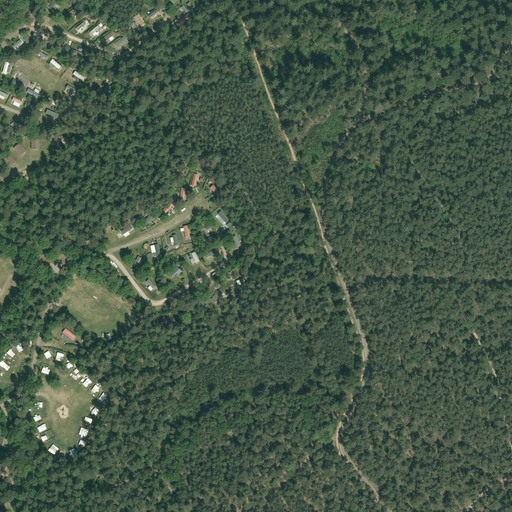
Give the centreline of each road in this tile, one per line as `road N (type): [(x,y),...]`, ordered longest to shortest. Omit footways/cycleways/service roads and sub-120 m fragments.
road 1 (track): [(350,124),(322,190),(333,263),(367,358),(341,438)]
road 2 (track): [(103,253),(144,297),(159,301),(224,264),(221,238)]
road 3 (track): [(350,124),(511,86)]
road 4 (track): [(19,27),(36,23),(120,53),(169,23)]
road 5 (track): [(55,265),(132,244),(196,206)]
road 6 (track): [(350,124),(367,76),(360,53),(345,29),(308,0)]
